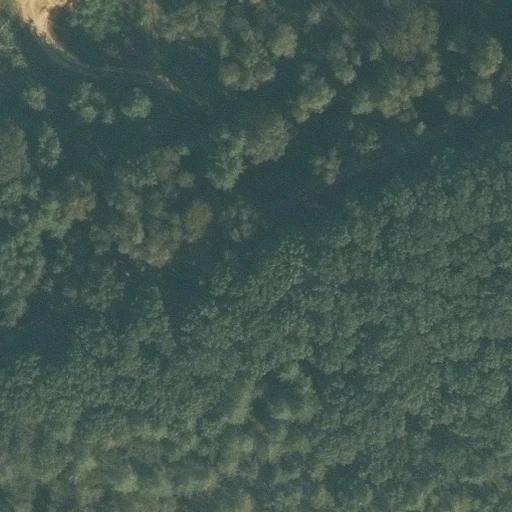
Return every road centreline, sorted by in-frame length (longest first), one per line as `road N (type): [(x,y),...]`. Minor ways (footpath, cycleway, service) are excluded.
road 1 (track): [(511,84),(0,340)]
road 2 (track): [(236,220),(220,163),(166,74),(94,74),(67,65)]
